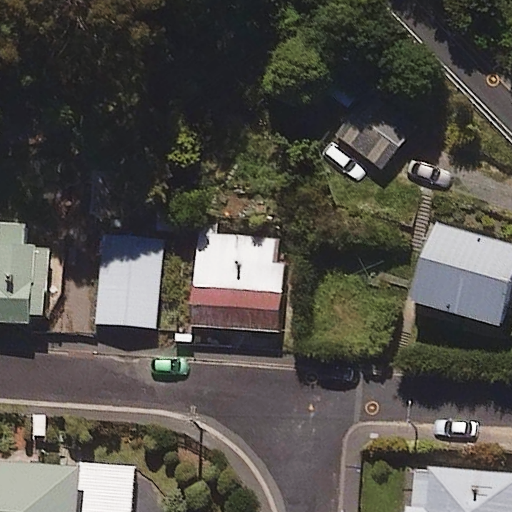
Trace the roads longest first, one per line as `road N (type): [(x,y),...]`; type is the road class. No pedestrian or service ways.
road 1 (residential): [(0,372),(302,400)]
road 2 (residential): [(302,400),(511,406)]
road 3 (residential): [(511,110),(404,0)]
